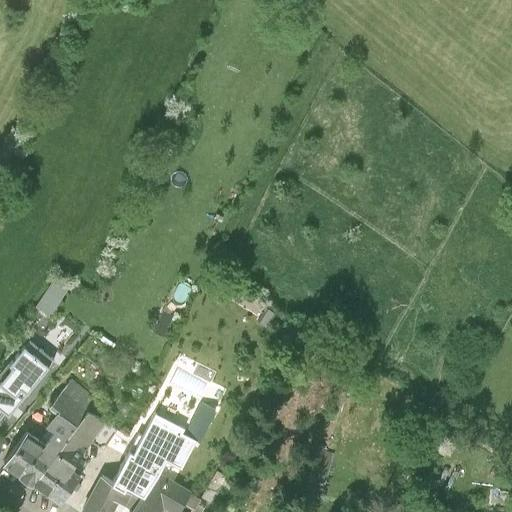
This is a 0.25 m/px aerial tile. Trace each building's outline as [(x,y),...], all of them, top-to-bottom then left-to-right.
[(31,304),(46,314),(65,286),(50,276),(31,304)] [(46,369),(21,350),(7,368),(10,369),(0,381),(0,424),(1,425),(46,369)] [(48,411),(56,417),(73,429),(84,413),(94,399),(69,382),(48,411)] [(195,440),(210,415),(195,406),(180,431),(195,440)] [(73,429),(65,441),(84,454),(105,425),(84,413),(73,429)] [(38,444),(25,435),(4,466),(33,487),(65,441),(73,429),(56,417),(38,444)] [(158,433),(153,444),(159,447),(156,453),(165,459),(157,474),(172,482),(189,449),(158,433)] [(153,444),(136,435),(109,485),(123,493),(125,490),(144,500),(157,474),(165,459),(156,453),(159,447),(153,444)] [(65,441),(33,487),(59,504),(77,478),(71,474),(84,454),(65,441)] [(157,474),(144,500),(135,511),(180,511),(190,493),(172,482),(157,474)] [(123,493),(109,485),(100,480),(90,500),(111,511),(115,511),(118,508),(124,511),(130,499),(122,494),(123,493)] [(111,511),(90,500),(83,511),(111,511)]
